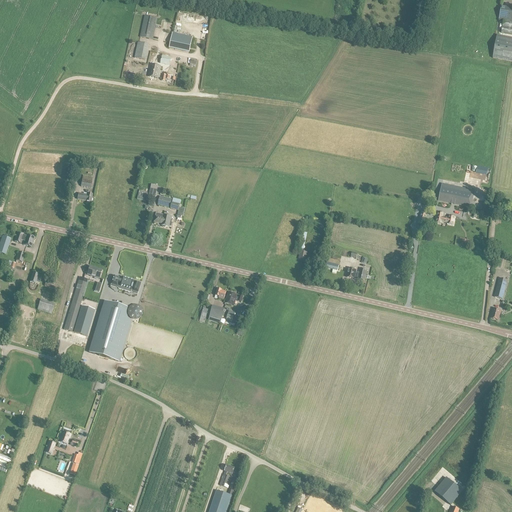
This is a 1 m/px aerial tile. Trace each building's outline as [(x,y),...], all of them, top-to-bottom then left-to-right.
[(511,9),(501,8),(499,20),(503,20),(511,21),(511,9)] [(145,16),(140,37),(153,40),(157,19),(145,16)] [(511,22),(503,21),(501,33),(511,35),(511,22)] [(173,33),(170,46),(190,51),(192,38),(173,33)] [(511,37),(497,35),(493,58),(511,61),(511,37)] [(135,58),(145,60),(148,45),(138,43),(135,58)] [(161,55),(160,63),(169,66),(171,58),(161,55)] [(151,65),(148,77),(158,79),(161,67),(151,65)] [(83,176),(81,187),(91,189),(93,178),(83,176)] [(471,194),(441,188),(439,201),(468,207),(471,194)] [(79,194),(77,200),(91,202),(93,195),(84,193),(83,195),(79,194)] [(158,205),(165,207),(170,208),(172,199),(160,196),(158,205)] [(372,203),(337,196),(336,202),(370,209),(372,203)] [(180,205),(172,203),(170,209),(178,211),(179,211),(180,205)] [(414,212),(386,208),(385,214),(413,218),(414,212)] [(462,216),(466,217),(467,212),(454,210),(454,211),(453,211),(453,214),(456,214),(456,216),(461,218),(462,216)] [(426,214),(421,212),(418,224),(423,225),(426,214)] [(161,225),(164,215),(162,215),(162,214),(156,213),(154,222),(161,224),(161,225)] [(448,219),(444,218),(445,214),(436,213),(434,222),(443,224),(443,223),(447,223),(447,224),(453,226),(455,218),(448,216),(448,219)] [(164,215),(161,225),(162,226),(163,227),(165,228),(166,227),(166,226),(170,227),(170,226),(171,227),(172,223),(171,223),(172,217),(164,215)] [(297,247),(302,248),(306,233),(301,232),(297,247)] [(26,236),(23,235),(17,233),(15,241),(20,243),(21,240),(24,241),(23,245),(32,248),(35,238),(26,235),(26,236)] [(2,237),(0,243),(0,253),(6,255),(11,239),(2,237)] [(25,254),(19,252),(16,261),(22,263),(25,254)] [(301,252),(299,259),(306,261),(308,253),(301,252)] [(90,267),(87,275),(99,279),(102,271),(90,267)] [(358,277),(358,274),(355,273),(356,271),(348,269),(347,278),(354,279),(355,279),(356,277),(357,276),(358,277)] [(356,277),(355,279),(359,280),(358,280),(365,282),(367,270),(361,269),(359,269),(358,274),(358,277),(357,276),(356,277)] [(30,282),(36,284),(37,282),(40,283),(42,276),(33,273),(30,282)] [(79,277),(64,330),(72,333),(88,280),(79,277)] [(114,277),(111,285),(117,287),(117,285),(119,285),(118,289),(124,291),(128,279),(127,279),(127,278),(127,279),(122,277),(121,279),(119,279),(119,278),(114,277)] [(500,278),(495,298),(503,300),(508,280),(500,278)] [(128,279),(124,291),(130,293),(132,289),(133,290),(133,291),(138,292),(141,283),(136,281),(135,282),(134,282),(134,281),(130,279),(129,279),(128,279)] [(47,280),(45,286),(59,291),(61,284),(47,280)] [(226,292),(222,291),(217,289),(215,296),(220,297),(219,299),(224,300),(226,292)] [(234,306),(236,300),(238,301),(241,302),(243,297),(240,296),(239,298),(236,297),(237,295),(228,293),(225,303),(234,306)] [(50,314),(53,304),(38,299),(35,310),(50,314)] [(107,308),(102,307),(89,353),(119,362),(130,326),(120,324),(122,315),(126,316),(126,314),(126,313),(127,311),(128,308),(108,303),(107,308)] [(137,320),(141,318),(143,315),(143,311),(141,307),(137,305),(133,305),(130,307),(128,310),(128,314),(130,318),(133,320),(137,320)] [(81,306),(73,333),(87,337),(95,310),(81,306)] [(213,306),(208,320),(220,324),(225,310),(213,306)] [(498,320),(501,311),(493,309),(491,318),(498,320)] [(229,311),(226,321),(232,323),(234,324),(236,317),(234,316),(235,313),(229,311)] [(69,440),(71,435),(62,432),(59,442),(67,445),(68,442),(71,443),(71,445),(76,447),(78,442),(73,440),(72,441),(69,440)] [(49,441),(45,453),(52,455),(56,444),(49,441)] [(82,457),(78,456),(75,455),(72,463),(75,464),(79,465),(82,457)] [(75,476),(79,466),(73,464),(70,474),(75,476)] [(228,489),(235,469),(227,466),(225,472),(224,476),(224,475),(220,486),(228,489)] [(432,488),(445,473),(441,470),(428,484),(432,488)] [(463,492),(447,478),(435,491),(451,505),(463,492)] [(232,480),(228,494),(232,496),(237,482),(232,480)] [(226,511),(232,496),(228,494),(216,490),(208,511),(226,511)]
